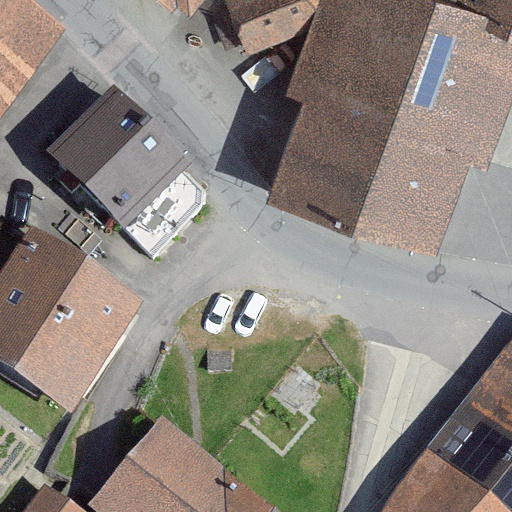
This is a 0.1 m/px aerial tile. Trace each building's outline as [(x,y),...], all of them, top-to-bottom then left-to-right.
[(0,0),(0,98),(54,30),(15,0),(0,0)] [(311,0),(217,0),(231,39),(315,10),(311,0)] [(511,0),(318,0),(315,10),(289,80),(306,86),(272,181),(435,239),(463,161),(490,171),(511,109),(511,0)] [(110,95),(45,157),(119,234),(184,173),(110,95)] [(29,231),(0,270),(0,368),(63,414),(139,311),(29,231)] [(511,511),(511,343),(382,511),(511,511)] [(72,511),(43,488),(24,511),(253,511),(159,426),(84,511),(72,511)]
